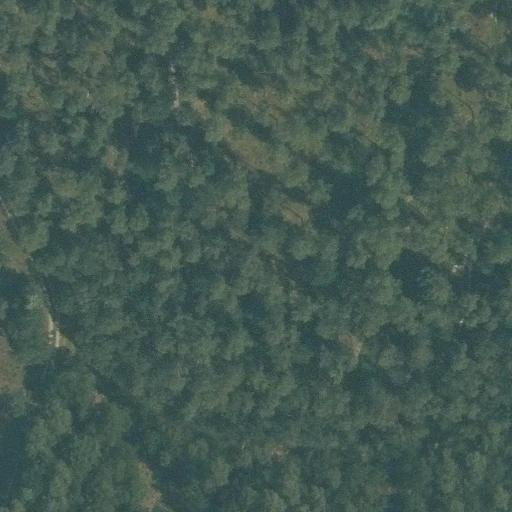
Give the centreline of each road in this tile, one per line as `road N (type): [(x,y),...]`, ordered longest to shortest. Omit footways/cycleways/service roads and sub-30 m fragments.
road 1 (unknown): [(291,511),(341,484),(360,454),(371,407),(364,363),(467,242),(480,84),(510,0)]
road 2 (track): [(511,146),(443,326),(431,408),(388,511)]
road 3 (track): [(0,499),(38,357),(42,293),(0,216)]
road 4 (track): [(42,293),(119,432)]
